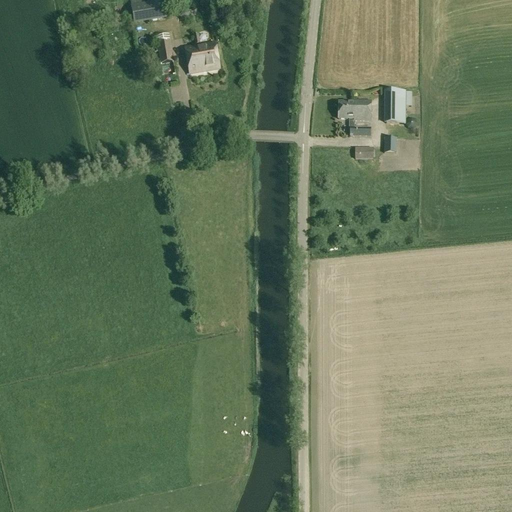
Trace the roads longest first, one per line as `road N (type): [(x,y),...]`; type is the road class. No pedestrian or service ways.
road 1 (unclassified): [(303,511),(303,139)]
road 2 (unclassified): [(0,191),(225,138),(303,139)]
road 3 (unclassified): [(303,139),(317,0)]
